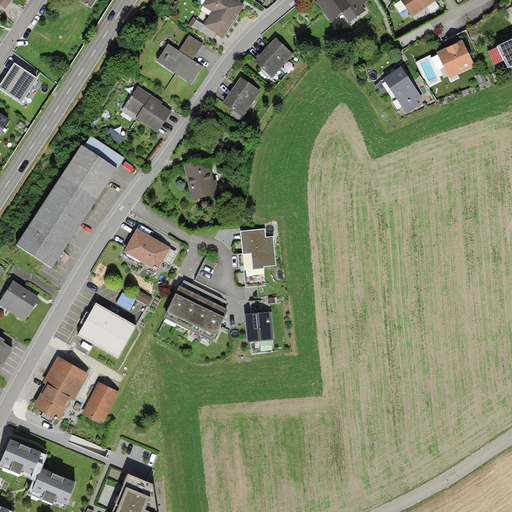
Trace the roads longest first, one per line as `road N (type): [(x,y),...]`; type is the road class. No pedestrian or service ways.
road 1 (residential): [(290,0),(232,54),(127,197),(0,419)]
road 2 (secondary): [(0,195),(128,0)]
road 3 (residential): [(511,434),(377,511)]
